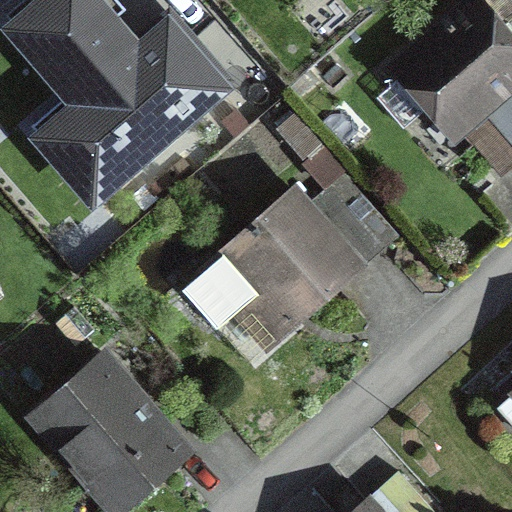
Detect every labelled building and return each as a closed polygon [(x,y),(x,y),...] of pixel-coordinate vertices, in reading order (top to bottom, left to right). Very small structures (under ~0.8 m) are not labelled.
[(116,0),(37,0),(11,23),(95,120),(56,154),(92,196),(226,80),(176,22),(137,55),(109,22),(124,9),(116,0)] [(511,0),(469,0),(400,63),(407,71),(377,96),(404,127),(434,102),(499,174),(511,162),(511,42),(501,30),(511,20),(511,0)] [(338,184),(311,207),(295,189),(183,288),(218,328),(239,310),(264,339),(306,301),(311,307),(387,241),(338,184)] [(105,358),(36,417),(115,508),(183,449),(105,358)] [(434,511),(398,471),(351,511),(434,511)]
